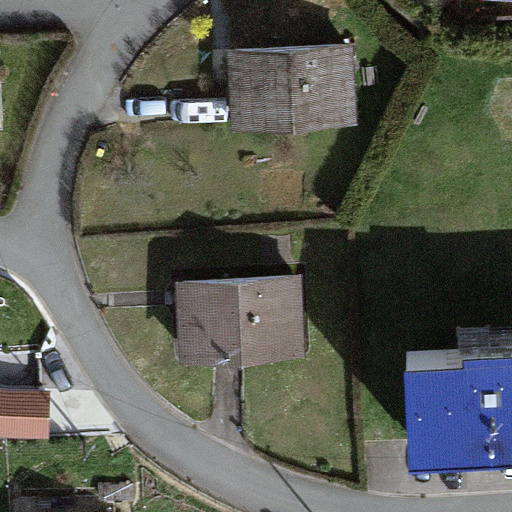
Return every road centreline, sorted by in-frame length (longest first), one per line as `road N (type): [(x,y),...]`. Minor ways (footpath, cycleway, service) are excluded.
road 1 (residential): [(39,236),(60,290),(137,412),(230,472),(317,504),(406,511)]
road 2 (residential): [(130,5),(50,147),(39,236)]
road 3 (residential): [(0,6),(130,5)]
